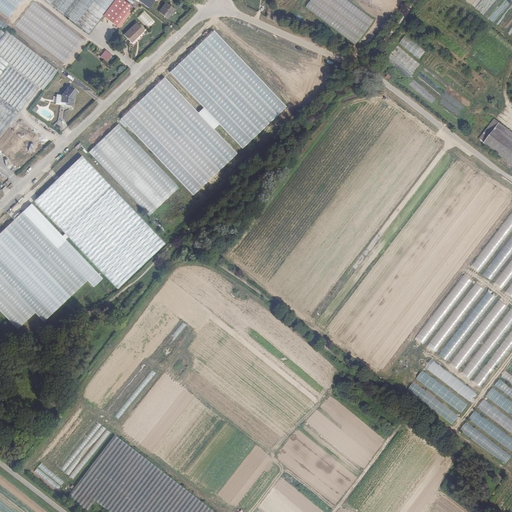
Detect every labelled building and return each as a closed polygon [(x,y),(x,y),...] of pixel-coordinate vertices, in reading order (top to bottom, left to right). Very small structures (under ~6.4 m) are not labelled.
[(22,0),(0,0),(0,8),(11,16),(22,0)] [(103,15),(114,0),(53,0),(50,4),(89,33),(103,15)] [(123,0),(114,0),(103,15),(116,26),(131,6),(123,0)] [(348,0),(311,0),(306,8),(358,44),(375,19),(348,0)] [(381,0),(396,10),(402,0),(381,0)] [(84,39),(33,2),(15,26),(66,64),(84,39)] [(175,9),(166,2),(158,12),(167,18),(175,9)] [(144,11),(138,17),(148,28),(155,22),(144,11)] [(144,30),(136,22),(123,34),(130,42),(137,36),(144,30)] [(43,91),(58,71),(7,32),(4,34),(0,30),(0,136),(38,88),(36,87),(36,86),(43,91)] [(287,107),(214,31),(170,73),(242,149),(287,107)] [(399,45),(421,58),(426,49),(405,36),(399,45)] [(106,62),(112,55),(106,50),(100,57),(106,62)] [(238,154),(164,78),(120,120),(193,196),(238,154)] [(68,88),(61,97),(61,106),(72,107),(73,100),(75,98),(74,97),(76,94),(68,88)] [(511,131),(499,121),(496,125),(511,137),(511,131)] [(180,189),(118,124),(88,153),(150,217),(180,189)] [(511,137),(496,125),(483,142),(511,163),(511,137)] [(81,157),(34,202),(90,261),(117,289),(164,244),(81,157)] [(102,278),(31,204),(0,233),(0,309),(18,329),(36,312),(44,321),(87,280),(93,287),(102,278)] [(482,272),(511,228),(511,209),(473,266),(482,272)] [(511,230),(501,245),(503,246),(511,235),(511,230)] [(511,235),(484,275),(493,281),(511,254),(511,235)] [(511,260),(496,284),(504,289),(511,277),(511,260)] [(463,273),(417,338),(426,344),(472,280),(463,273)] [(474,281),(429,348),(439,355),(484,288),(474,281)] [(448,364),(496,294),(487,288),(439,358),(448,364)] [(498,299),(451,364),(460,370),(507,306),(498,299)] [(511,309),(510,308),(463,373),(472,379),(511,324),(511,309)] [(150,359),(154,362),(186,326),(182,323),(150,359)] [(511,328),(474,382),(483,388),(511,346),(511,328)] [(119,419),(155,372),(146,366),(135,357),(99,404),(113,415),(119,419)] [(431,360),(425,369),(473,402),(479,393),(431,360)] [(416,379),(462,413),(469,404),(423,371),(416,379)] [(511,375),(506,371),(502,378),(511,385),(511,375)] [(511,388),(500,379),(495,386),(511,398),(511,388)] [(456,425),(462,416),(412,382),(406,390),(456,425)] [(485,397),(511,415),(511,402),(492,388),(485,397)] [(511,433),(511,420),(484,399),(478,408),(511,433)] [(249,475),(264,450),(200,410),(186,432),(190,446),(198,443),(199,447),(194,448),(200,452),(201,448),(214,451),(226,459),(222,460),(224,468),(218,473),(217,470),(213,468),(214,468),(194,462),(203,454),(192,457),(188,463),(175,446),(160,458),(212,491),(212,490),(228,499),(233,490),(231,489),(221,477),(225,464),(244,459),(249,475)] [(469,420),(511,450),(511,437),(475,411),(469,420)] [(74,479),(110,432),(106,429),(107,429),(92,418),(56,466),(74,479)] [(459,432),(507,464),(511,456),(511,454),(465,423),(459,432)] [(216,511),(114,434),(66,497),(85,511),(94,500),(109,511),(216,511)] [(61,486),(64,483),(42,463),(38,466),(61,486)]
